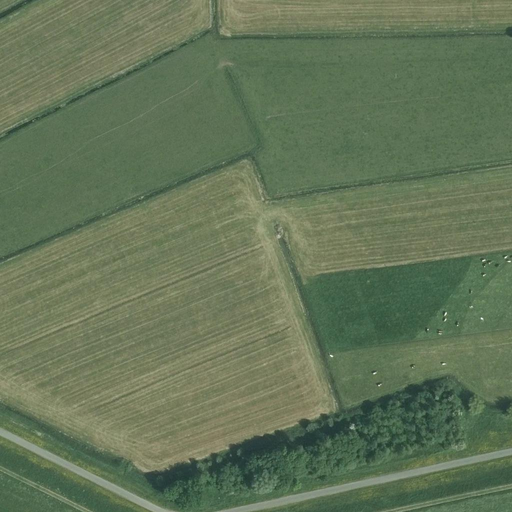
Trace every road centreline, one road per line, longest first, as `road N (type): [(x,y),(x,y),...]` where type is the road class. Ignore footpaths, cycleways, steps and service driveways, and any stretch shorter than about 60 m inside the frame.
road 1 (unclassified): [(511,451),(232,511)]
road 2 (unclassified): [(160,511),(0,431)]
road 3 (track): [(511,484),(384,511)]
